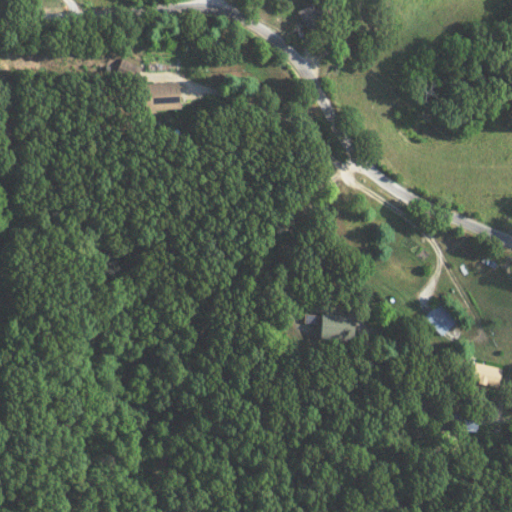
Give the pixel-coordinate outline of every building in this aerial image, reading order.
[(293,10),(301,24),(316,15),(307,1),(293,10)] [(174,108),(173,81),(137,82),(138,109),(174,108)] [(420,316),(438,334),(453,319),(435,301),(420,316)] [(314,337),(349,340),(351,315),(316,313),(314,337)] [(496,365),(468,362),(466,382),(494,385),(496,365)]
